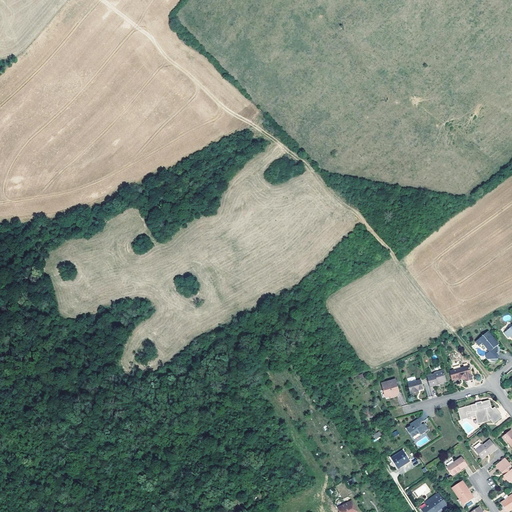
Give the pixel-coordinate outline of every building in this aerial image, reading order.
[(492,337),(488,332),(475,342),(479,346),(482,343),(483,344),(492,337)] [(498,345),(492,337),(483,344),(489,352),(488,353),(487,354),(487,355),(486,356),(486,357),(486,358),(486,360),(487,361),(488,362),(489,363),(490,363),(492,364),(493,364),(495,363),(496,363),(497,362),(497,361),(498,358),(498,351),(500,351),(500,347),(499,347),(498,347),(498,346),(497,346),(498,345)] [(452,379),(460,377),(462,376),(463,378),(465,377),(466,381),(473,379),(471,374),(472,373),(469,364),(449,370),(452,379)] [(427,376),(430,387),(438,384),(437,383),(445,381),(442,370),(433,373),(433,374),(427,376)] [(409,383),(411,393),(417,391),(417,390),(419,390),(424,388),(421,379),(409,383)] [(399,391),(397,384),(395,385),(393,380),(387,381),(388,383),(382,384),(384,390),(385,390),(389,391),(390,395),(391,397),(396,396),(399,391)] [(475,400),(472,400),(477,417),(479,419),(488,416),(490,415),(493,419),(501,412),(500,411),(495,405),(493,403),(492,404),(489,402),(488,396),(480,398),(481,400),(476,401),(475,400)] [(464,404),(464,403),(458,404),(460,415),(462,415),(461,413),(466,412),(466,414),(471,412),(471,410),(474,410),(475,411),(477,420),(479,419),(477,417),(472,400),(470,401),(471,402),(464,404)] [(418,430),(420,432),(424,429),(423,428),(426,426),(421,420),(419,422),(417,420),(421,417),(418,414),(409,422),(409,423),(405,427),(412,435),(418,430)] [(511,431),(510,429),(501,437),(507,443),(508,442),(511,447),(511,431)] [(482,445),(475,451),(482,459),(487,456),(486,455),(488,453),(489,454),(490,454),(497,449),(490,440),(483,446),(482,445)] [(404,451),(392,458),(399,469),(410,462),(404,451)] [(447,467),(452,474),(460,468),(461,470),(467,465),(461,456),(447,467)] [(511,467),(504,458),(495,465),(502,473),(502,472),(504,475),(503,476),(508,481),(511,482),(511,480),(511,467)] [(451,488),(459,499),(460,498),(464,504),(473,498),(468,491),(467,491),(460,482),(451,488)] [(436,511),(446,505),(437,492),(430,496),(432,499),(426,503),(428,506),(422,510),(423,511),(436,511)] [(511,496),(508,500),(507,499),(501,503),(506,511),(508,511),(511,509),(511,496)] [(356,511),(351,501),(337,508),(339,511),(356,511)]
